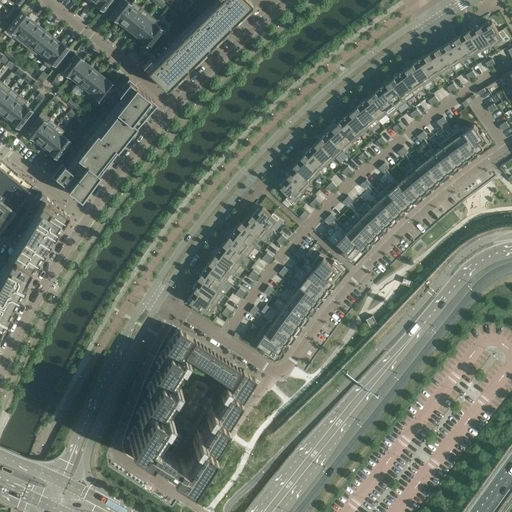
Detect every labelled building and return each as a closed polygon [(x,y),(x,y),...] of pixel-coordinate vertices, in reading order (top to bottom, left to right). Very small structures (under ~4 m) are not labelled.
[(105,8),(111,0),(98,0),(95,4),(99,7),(103,10),(105,8)] [(131,4),(126,0),(120,0),(115,7),(109,15),(113,18),(117,21),(131,4)] [(201,17),(147,70),(166,89),(227,28),(250,5),(252,3),(250,2),(248,0),(205,0),(194,11),(196,13),(201,17)] [(126,27),(141,7),(138,11),(131,5),(132,4),(131,4),(117,21),(117,22),(118,21),(126,27)] [(134,33),(149,14),(141,7),(126,27),(134,33)] [(12,36),(29,16),(28,15),(28,16),(22,11),(22,10),(21,9),(3,32),(11,38),(12,36)] [(141,41),(156,23),(158,20),(149,14),(134,33),(142,39),(141,40),(141,41)] [(21,43),(36,23),(29,17),(29,16),(12,36),(21,43)] [(487,22),(480,26),(492,44),(492,45),(499,41),(507,35),(503,29),(499,31),(492,22),(489,24),(487,22)] [(29,49),(44,30),(36,23),(21,43),(29,49)] [(149,47),(164,29),(156,23),(141,41),(149,47)] [(475,26),(469,30),(482,50),(481,51),(482,51),(492,44),(480,26),(477,28),(475,26)] [(37,55),(52,36),(44,30),(29,49),(37,55)] [(465,32),(459,36),(472,56),(472,57),(481,51),(482,50),(469,30),(465,33),(465,32)] [(44,63),(61,41),(60,42),(52,36),(37,55),(44,62),(44,63)] [(455,38),(449,42),(461,60),(460,60),(462,63),(472,56),(459,36),(456,38),(455,38)] [(69,48),(65,45),(65,44),(61,41),(44,63),(52,70),(67,50),(69,48)] [(440,47),(439,48),(452,66),(460,60),(461,60),(449,42),(446,44),(445,44),(440,47)] [(435,49),(429,53),(442,73),(443,76),(454,69),(452,66),(439,48),(440,47),(439,47),(436,50),(435,49)] [(79,56),(75,53),(73,55),(61,70),(69,77),(83,59),(79,55),(79,56)] [(419,58),(419,59),(433,79),(442,73),(429,53),(426,55),(419,58)] [(75,86),(90,66),(83,60),(84,59),(83,59),(69,77),(70,76),(78,82),(75,85),(75,86)] [(413,64),(410,66),(424,86),(424,85),(433,79),(419,59),(418,59),(413,64)] [(24,72),(16,66),(13,69),(21,76),(24,72)] [(83,92),(99,73),(90,66),(75,86),(83,92)] [(400,72),(399,72),(413,91),(412,91),(415,95),(426,87),(424,85),(424,86),(410,66),(407,68),(407,69),(406,68),(400,72)] [(511,70),(503,75),(503,76),(504,76),(509,86),(511,83),(511,70)] [(394,78),(391,80),(404,98),(404,97),(412,91),(413,91),(399,72),(394,77),(394,78)] [(93,96),(108,78),(107,77),(106,79),(99,73),(83,92),(91,99),(93,96)] [(99,173),(108,161),(117,150),(137,125),(157,102),(137,86),(138,85),(128,77),(117,92),(114,89),(59,160),(62,162),(61,162),(51,175),(81,199),(100,173),(99,173)] [(101,102),(116,84),(108,78),(93,96),(101,102)] [(381,86),(398,108),(407,101),(404,97),(404,98),(391,80),(388,82),(388,83),(387,82),(381,86)] [(0,101),(11,88),(3,82),(0,85),(0,101)] [(375,92),(372,95),(389,115),(398,108),(381,86),(375,92)] [(0,111),(3,114),(19,95),(11,88),(0,101),(0,111)] [(25,104),(27,101),(19,95),(3,114),(11,120),(10,121),(11,122),(25,104)] [(363,101),(362,101),(380,122),(389,115),(372,95),(369,97),(363,101)] [(357,107),(354,109),(370,128),(369,128),(371,130),(380,122),(362,101),(357,106),(357,107)] [(21,125),(33,110),(25,104),(11,122),(14,125),(15,124),(19,127),(19,128),(21,125)] [(345,116),(344,116),(361,135),(369,128),(370,128),(354,109),(351,112),(351,111),(345,116)] [(50,117),(42,111),(27,130),(25,132),(29,136),(32,139),(50,117)] [(339,122),(336,125),(352,143),(353,142),(361,135),(344,116),(339,122)] [(42,144),(57,125),(54,129),(46,123),(50,118),(50,117),(32,139),(33,140),(34,138),(42,144)] [(466,131),(465,131),(478,152),(485,147),(484,146),(490,142),(482,132),(481,133),(476,126),(475,124),(474,125),(473,126),(471,127),(468,129),(466,131)] [(49,152),(65,131),(57,125),(42,144),(49,151),(48,152),(49,152)] [(327,131),(342,148),(341,149),(345,152),(354,144),(353,142),(352,143),(336,125),(334,127),(333,127),(327,131)] [(462,127),(452,135),(469,159),(475,154),(478,152),(465,131),(462,127)] [(65,132),(65,131),(49,152),(49,153),(50,152),(56,157),(56,158),(57,158),(71,140),(63,134),(65,132)] [(322,138),(319,140),(334,156),(341,149),(342,148),(327,131),(327,132),(326,132),(326,133),(325,133),(322,137),(322,138)] [(452,135),(442,142),(445,146),(459,165),(466,161),(469,159),(452,135)] [(310,147),(325,164),(327,166),(336,157),(334,156),(319,140),(317,142),(316,143),(310,147)] [(436,152),(435,153),(450,172),(456,168),(457,168),(460,166),(459,165),(445,146),(444,147),(443,147),(441,149),(440,149),(437,152),(436,152)] [(305,154),(302,157),(317,172),(318,171),(325,164),(310,147),(310,148),(305,153),(305,154)] [(426,160),(441,179),(447,175),(450,173),(450,172),(435,153),(434,154),(428,159),(427,159),(427,160),(426,160)] [(297,162),(295,165),(311,182),(312,182),(320,174),(318,171),(317,172),(302,157),(297,162)] [(418,167),(417,167),(432,186),(438,182),(441,180),(441,179),(426,160),(425,160),(426,161),(425,161),(425,162),(423,163),(420,165),(418,167)] [(291,173),(288,176),(303,191),(304,190),(312,182),(311,182),(295,165),(289,171),(291,173)] [(406,173),(405,174),(407,176),(423,194),(432,186),(417,167),(415,165),(415,166),(414,167),(408,173),(407,172),(406,173)] [(345,169),(351,174),(353,171),(348,166),(345,169)] [(0,229),(29,193),(30,191),(0,167),(0,229)] [(345,169),(342,171),(348,177),(351,174),(345,169)] [(285,183),(281,187),(290,195),(286,198),(291,204),(305,191),(304,190),(303,191),(288,176),(283,181),(285,183)] [(400,182),(399,183),(414,202),(423,194),(407,176),(406,177),(404,179),(400,182)] [(386,187),(386,188),(389,192),(406,209),(414,202),(399,183),(395,179),(395,180),(394,181),(392,182),(392,183),(389,185),(388,186),(387,187),(386,187)] [(329,184),(335,189),(337,187),(332,181),(329,184)] [(329,184),(326,187),(332,192),(335,189),(329,184)] [(381,199),(380,199),(397,217),(406,209),(389,192),(388,192),(388,193),(385,195),(382,198),(381,199)] [(0,331),(1,330),(0,329),(0,325),(3,327),(16,301),(28,277),(25,276),(30,268),(33,270),(51,241),(60,227),(62,224),(66,219),(66,218),(68,214),(69,215),(69,214),(68,214),(64,211),(64,210),(63,211),(59,208),(59,207),(59,208),(59,207),(59,208),(54,205),(54,204),(55,203),(41,193),(35,201),(40,204),(38,209),(40,211),(12,256),(14,258),(13,260),(10,258),(7,264),(10,265),(8,267),(6,266),(5,267),(0,277),(0,331)] [(313,201),(318,206),(321,203),(316,198),(313,201)] [(372,207),(389,225),(397,217),(380,199),(380,200),(378,202),(375,205),(373,206),(372,207)] [(313,201),(310,204),(315,209),(318,206),(313,201)] [(258,209),(253,215),(270,229),(271,229),(280,217),(274,212),(272,214),(263,207),(260,210),(258,209)] [(364,215),(364,216),(380,233),(389,225),(372,207),(371,208),(370,209),(366,213),(365,215),(364,215)] [(353,222),(353,223),(372,241),(380,233),(364,216),(362,214),(361,214),(361,215),(360,215),(360,216),(358,218),(353,222)] [(243,221),(243,222),(259,235),(258,236),(265,241),(273,231),(271,229),(270,229),(253,215),(250,218),(248,216),(243,221)] [(234,230),(251,244),(252,243),(258,236),(259,235),(243,222),(243,221),(242,222),(240,224),(239,224),(234,230)] [(345,231),(344,232),(346,233),(364,250),(372,241),(353,223),(352,223),(353,223),(352,224),(350,226),(346,230),(345,231)] [(230,237),(227,240),(244,253),(244,254),(248,257),(256,246),(252,243),(251,244),(234,230),(233,230),(229,236),(230,237)] [(338,241),(337,242),(345,249),(343,251),(352,260),(362,249),(364,250),(346,233),(345,234),(345,235),(342,237),(339,240),(338,241)] [(219,248),(237,262),(238,261),(244,254),(244,253),(227,240),(226,242),(225,243),(225,242),(219,248)] [(216,255),(213,258),(232,273),(234,275),(242,264),(238,261),(237,262),(219,248),(215,255),(216,255)] [(313,262),(312,263),(314,265),(335,282),(345,270),(334,261),(332,263),(321,253),(320,254),(319,255),(315,260),(314,262),(313,263),(313,262)] [(213,258),(205,267),(224,280),(223,281),(225,282),(232,273),(213,258)] [(307,273),(307,274),(327,291),(335,282),(314,265),(311,269),(307,273)] [(202,274),(199,277),(217,289),(223,281),(224,280),(205,267),(201,274),(202,274)] [(299,282),(299,283),(320,300),(327,291),(307,274),(306,274),(306,275),(300,282),(299,283),(299,282)] [(199,278),(195,284),(198,286),(195,289),(216,304),(216,305),(224,294),(217,289),(199,277),(199,278)] [(404,278),(402,283),(411,287),(413,281),(404,278)] [(292,292),(291,293),(293,294),(313,309),(320,300),(299,283),(298,284),(298,285),(297,286),(293,291),(292,292)] [(193,297),(191,301),(194,304),(209,314),(216,304),(195,289),(191,295),(193,297)] [(286,303),(306,318),(313,309),(293,294),(290,299),(288,302),(287,302),(287,303),(286,303)] [(285,305),(279,313),(299,327),(306,318),(286,303),(286,304),(285,305)] [(271,320),(270,321),(292,337),(299,327),(279,313),(277,311),(277,312),(276,313),(273,318),(271,320)] [(366,319),(370,327),(377,324),(373,315),(366,319)] [(261,329),(261,330),(265,333),(285,346),(286,346),(288,344),(287,343),(292,337),(270,321),(268,320),(267,322),(265,325),(263,328),(262,328),(262,329),(261,329)] [(130,439),(129,440),(132,442),(133,442),(134,443),(137,446),(138,446),(141,448),(144,450),(146,451),(148,453),(149,453),(150,452),(151,450),(152,449),(164,457),(167,459),(173,463),(172,464),(173,464),(172,465),(171,465),(170,467),(174,469),(176,470),(175,470),(179,473),(182,474),(182,475),(185,477),(186,477),(187,478),(191,480),(192,479),(191,478),(194,474),(194,475),(195,473),(198,469),(199,468),(198,467),(201,463),(202,462),(205,458),(206,457),(206,456),(208,452),(209,452),(210,451),(209,451),(212,447),(213,445),(215,441),(216,441),(217,440),(216,440),(219,436),(220,434),(223,430),(224,429),(226,425),(227,425),(228,423),(227,423),(230,419),(231,418),(233,414),(234,414),(235,412),(234,412),(237,408),(238,407),(238,406),(241,402),(241,403),(242,401),(244,397),(245,397),(245,396),(245,395),(248,391),(249,390),(251,386),(252,386),(253,385),(252,384),(255,380),(256,379),(255,378),(254,378),(250,375),(249,374),(248,374),(243,371),(241,373),(233,386),(207,427),(205,425),(183,458),(168,448),(170,444),(175,447),(183,435),(167,426),(160,437),(165,440),(162,444),(152,438),(149,442),(150,442),(147,445),(145,443),(164,414),(159,410),(174,388),(169,385),(183,363),(178,360),(182,353),(191,341),(192,339),(192,338),(193,338),(187,335),(187,334),(186,333),(186,334),(181,331),(181,330),(180,329),(179,331),(177,335),(176,335),(175,336),(176,337),(173,341),(172,342),(169,346),(168,347),(168,348),(166,352),(165,352),(165,353),(162,357),(161,359),(159,363),(158,363),(157,364),(159,365),(160,365),(161,366),(162,367),(161,370),(160,371),(159,373),(156,377),(155,378),(155,379),(153,383),(152,382),(151,384),(152,384),(149,388),(148,389),(150,391),(150,390),(151,391),(151,392),(153,393),(150,397),(149,398),(147,402),(146,402),(146,404),(143,408),(142,409),(140,414),(139,413),(138,415),(140,416),(141,416),(142,417),(144,418),(141,422),(140,423),(140,424),(137,428),(136,429),(134,433),(133,433),(132,434),(133,435),(130,439)] [(258,342),(258,343),(266,349),(265,350),(269,353),(276,357),(280,352),(281,352),(285,346),(265,333),(264,334),(262,338),(260,341),(259,341),(259,342),(258,342)] [(191,341),(182,353),(233,386),(241,373),(191,341)] [(223,485),(244,451),(233,444),(212,478),(223,485)] [(211,493),(219,497),(223,487),(215,484),(211,493)]
